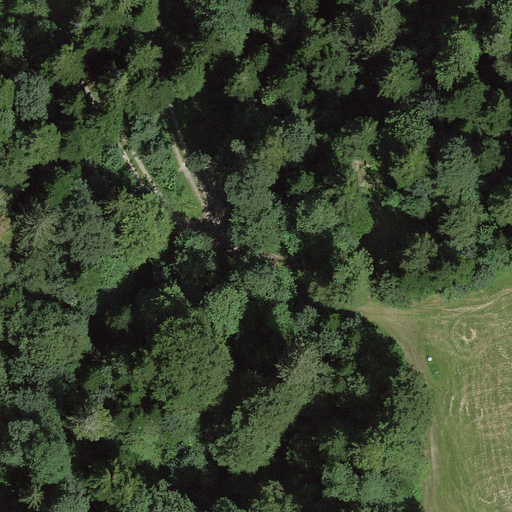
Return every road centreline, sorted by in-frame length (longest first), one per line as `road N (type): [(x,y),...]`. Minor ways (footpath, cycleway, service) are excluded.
road 1 (track): [(164,0),(156,36),(160,87),(174,137),(213,212),(257,270),(285,289),(362,307)]
road 2 (track): [(18,0),(68,37),(163,208),(197,234),(234,239)]
